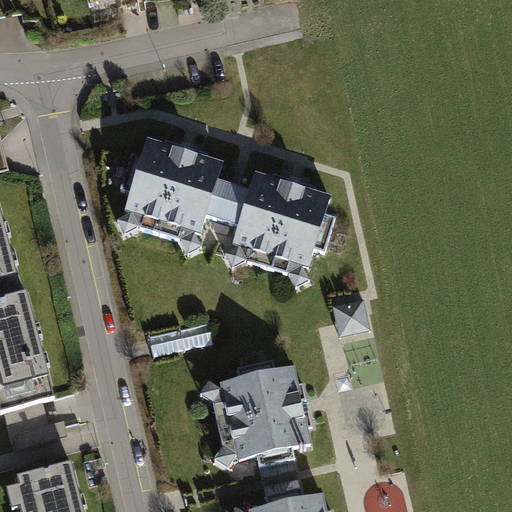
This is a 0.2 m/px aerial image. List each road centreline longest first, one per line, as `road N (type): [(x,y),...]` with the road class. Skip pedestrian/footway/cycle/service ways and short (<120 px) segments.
road 1 (residential): [(141,511),(43,67)]
road 2 (residential): [(43,67),(232,31)]
